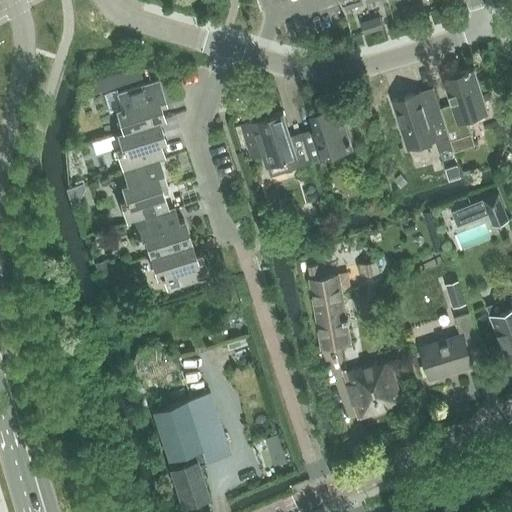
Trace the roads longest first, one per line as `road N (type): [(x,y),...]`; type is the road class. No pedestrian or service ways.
road 1 (residential): [(486,29),(348,71),(227,49)]
road 2 (tertiary): [(287,511),(511,417)]
road 3 (residential): [(237,241),(223,223),(196,135),(227,49)]
road 4 (tertiary): [(0,184),(24,50),(9,0)]
road 5 (tertiary): [(0,355),(47,511)]
road 6 (residential): [(227,49),(133,18),(107,0)]
